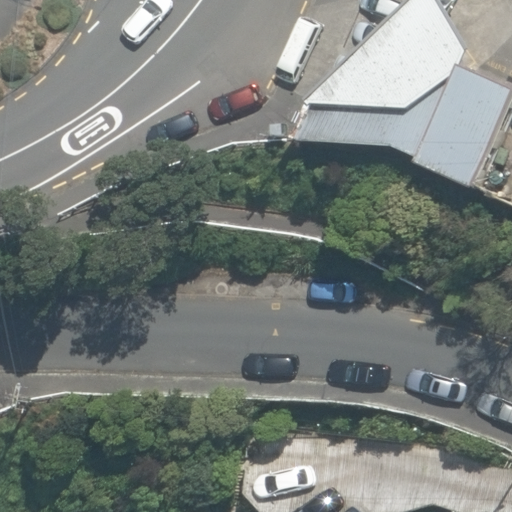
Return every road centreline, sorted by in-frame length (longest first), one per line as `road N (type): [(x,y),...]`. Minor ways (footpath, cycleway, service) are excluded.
road 1 (residential): [(0,335),(380,361),(511,413)]
road 2 (tertiary): [(0,162),(99,104),(165,47),(203,0)]
